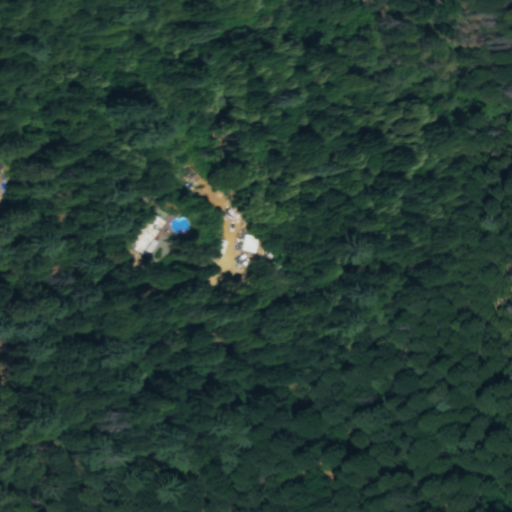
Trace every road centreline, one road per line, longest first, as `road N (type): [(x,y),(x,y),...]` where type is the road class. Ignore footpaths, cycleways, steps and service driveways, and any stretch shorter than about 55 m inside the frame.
road 1 (residential): [(511,157),(0,163)]
road 2 (residential): [(0,381),(282,384)]
road 3 (residential): [(0,332),(20,332),(64,311),(161,296),(224,314)]
